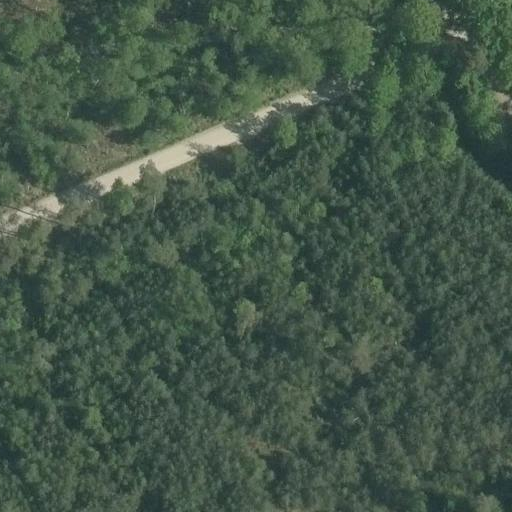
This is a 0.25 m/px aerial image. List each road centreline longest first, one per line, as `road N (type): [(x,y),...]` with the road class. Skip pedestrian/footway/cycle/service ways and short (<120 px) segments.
road 1 (track): [(0,226),(511,12)]
road 2 (track): [(511,114),(434,0)]
